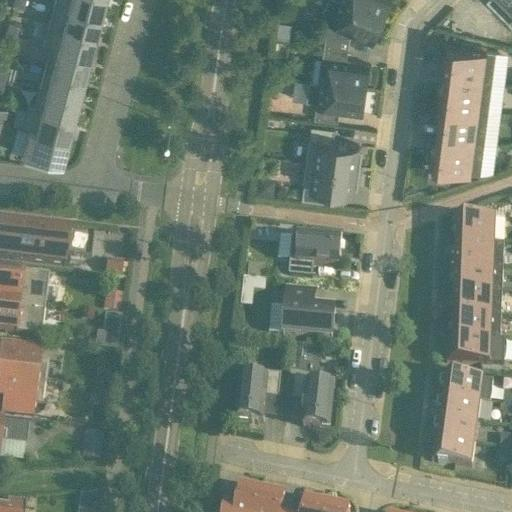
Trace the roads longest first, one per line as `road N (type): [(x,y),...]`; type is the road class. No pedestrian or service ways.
road 1 (residential): [(441,0),(409,43),(354,482)]
road 2 (residential): [(144,0),(94,190)]
road 3 (tertiary): [(181,330),(157,511)]
road 4 (residential): [(354,482),(499,511)]
road 5 (tertiary): [(210,206),(215,71)]
road 6 (residential): [(222,455),(354,482)]
road 7 (tertiary): [(215,71),(185,202)]
road 8 (tertiary): [(185,202),(176,285),(181,330)]
road 9 (tertiary): [(181,330),(210,206)]
